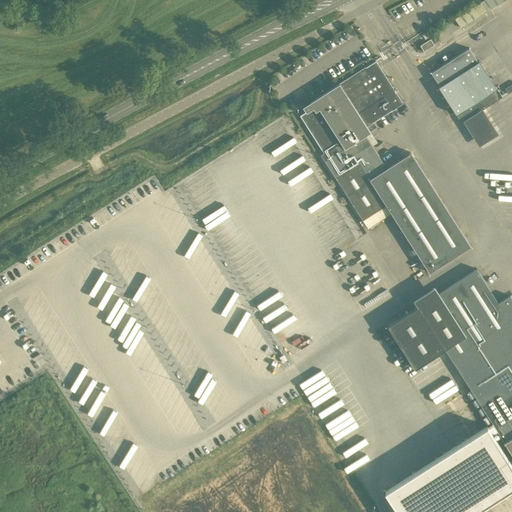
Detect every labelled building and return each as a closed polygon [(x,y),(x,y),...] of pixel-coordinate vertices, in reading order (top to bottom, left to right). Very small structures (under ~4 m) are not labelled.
[(454,18),(460,27),(486,10),(481,1),(454,18)] [(431,39),(421,46),(425,51),(435,45),(431,39)] [(440,86),(439,87),(462,123),(502,97),(479,61),(478,62),(469,49),(432,73),(440,86)] [(325,161),(363,220),(387,205),(392,213),(430,272),(471,246),(411,153),(387,169),(365,135),(353,143),(345,139),(335,123),(356,110),(367,127),(374,122),(402,104),(403,104),(376,61),(366,68),(365,67),(314,100),(317,105),(307,112),(300,116),(324,153),(321,154),(325,161)] [(511,298),(510,296),(498,303),(477,269),(439,293),(434,286),(414,300),(418,307),(388,326),(415,369),(445,349),(471,390),(475,396),(477,398),(480,404),(482,407),(486,413),(488,415),(491,421),(493,424),(488,427),(487,426),(384,492),(396,511),(476,511),(511,489),(511,464),(492,434),(497,431),(511,453),(511,298)]
